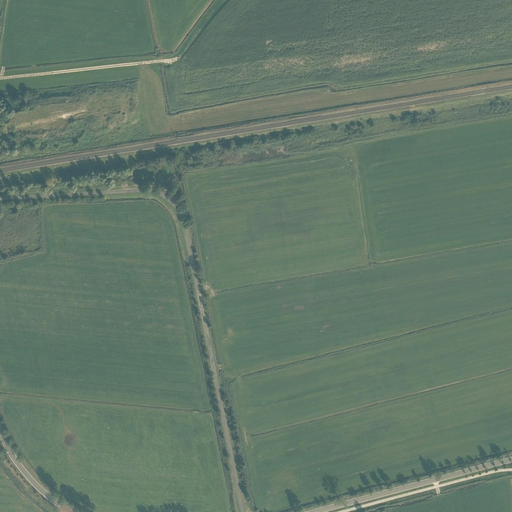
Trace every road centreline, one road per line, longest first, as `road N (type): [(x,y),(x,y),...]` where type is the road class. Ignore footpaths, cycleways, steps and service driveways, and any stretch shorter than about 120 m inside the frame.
road 1 (unclassified): [(242,511),(185,226),(170,200),(141,189),(0,199)]
road 2 (tertiary): [(315,511),(511,459)]
road 3 (track): [(174,59),(0,78)]
road 4 (track): [(0,134),(126,106)]
